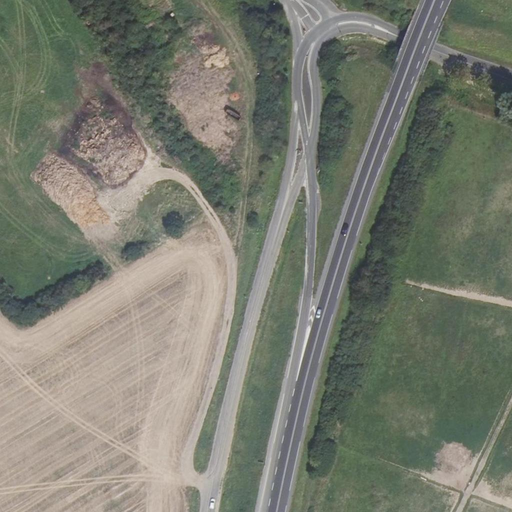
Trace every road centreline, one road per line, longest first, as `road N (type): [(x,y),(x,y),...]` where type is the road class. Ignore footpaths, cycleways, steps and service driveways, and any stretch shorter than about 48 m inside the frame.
road 1 (primary): [(291,436),(357,205),(436,0)]
road 2 (tertiary): [(309,151),(311,256),(291,436)]
road 3 (tertiary): [(272,243),(207,511)]
road 4 (tertiary): [(504,77),(372,25),(330,26)]
road 5 (tertiary): [(296,77),(272,243)]
